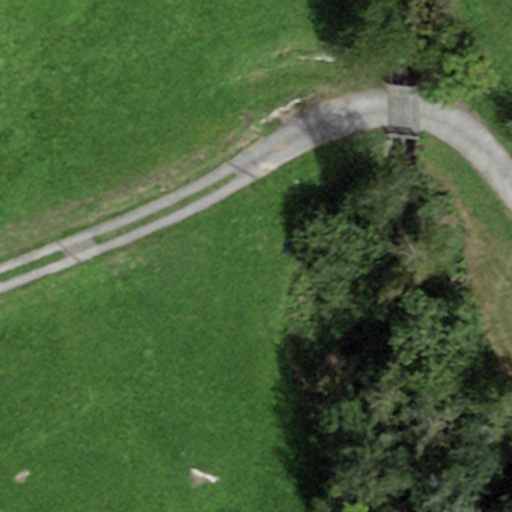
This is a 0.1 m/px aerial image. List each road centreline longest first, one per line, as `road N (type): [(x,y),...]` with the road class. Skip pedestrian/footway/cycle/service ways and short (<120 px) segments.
road 1 (residential): [(385,113),(316,125),(134,227),(0,279)]
road 2 (unclassified): [(511,182),(444,118),(385,113)]
